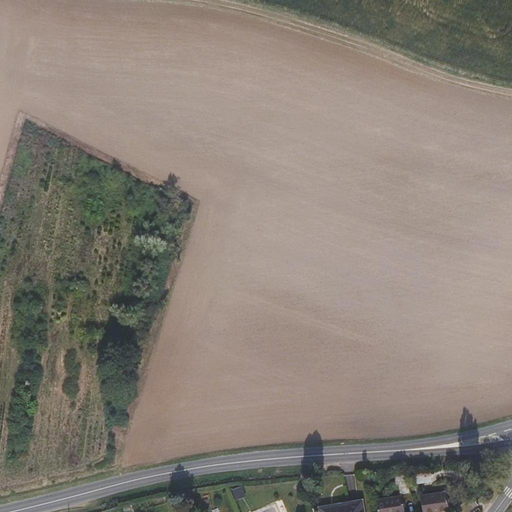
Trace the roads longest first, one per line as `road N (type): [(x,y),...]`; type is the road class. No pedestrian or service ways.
road 1 (tertiary): [(408,449),(208,466),(13,511)]
road 2 (track): [(211,0),(511,98)]
